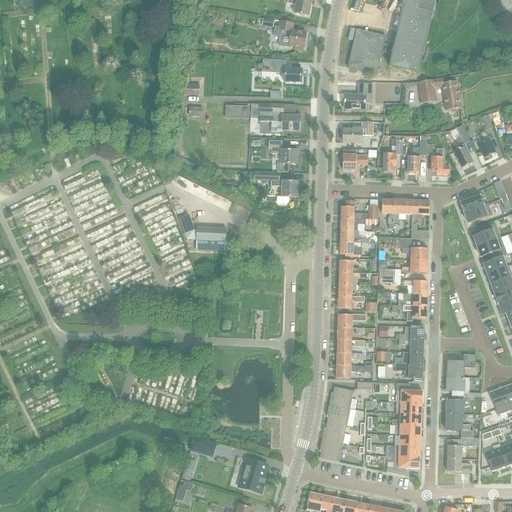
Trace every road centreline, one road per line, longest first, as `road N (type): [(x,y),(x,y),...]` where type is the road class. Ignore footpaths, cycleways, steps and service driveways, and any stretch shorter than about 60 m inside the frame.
road 1 (residential): [(295,470),(286,457),(290,276),(297,265),(316,261)]
road 2 (tertiary): [(295,470),(313,380),(316,261)]
road 3 (tertiary): [(319,190),(324,65),(338,0)]
road 4 (residential): [(426,496),(433,345)]
road 5 (residential): [(433,345),(439,194)]
road 6 (residential): [(295,470),(426,496)]
road 7 (residential): [(439,194),(319,190)]
